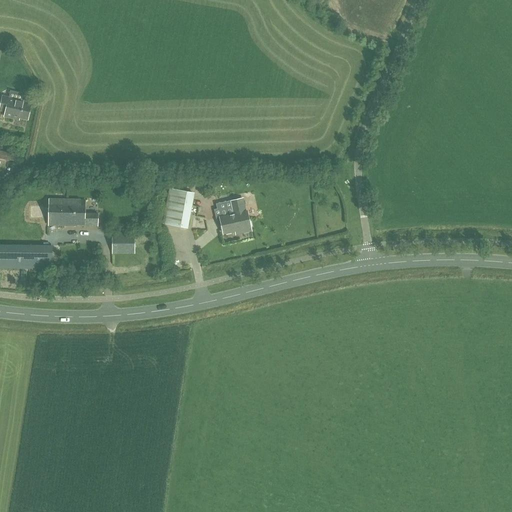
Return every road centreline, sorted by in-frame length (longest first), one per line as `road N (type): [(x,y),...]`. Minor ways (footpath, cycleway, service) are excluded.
road 1 (secondary): [(370,267),(156,312),(53,318),(0,311)]
road 2 (unclassified): [(370,267),(358,156),(417,0)]
road 3 (secondary): [(511,264),(370,267)]
